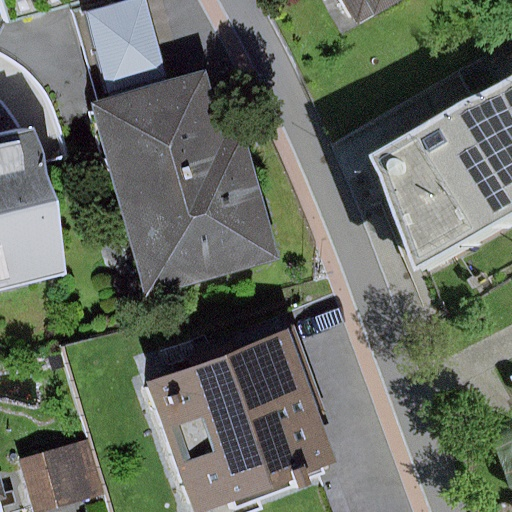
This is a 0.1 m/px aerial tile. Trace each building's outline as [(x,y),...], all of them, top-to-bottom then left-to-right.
[(152,0),(115,0),(89,7),(110,86),(171,70),(152,0)] [(405,0),(366,0),(379,18),(405,0)] [(110,86),(89,92),(143,294),(279,258),(245,131),(225,136),(206,61),(171,70),(110,86)] [(511,231),(511,91),(409,151),(452,264),(511,231)] [(0,131),(0,284),(64,267),(26,124),(0,131)] [(335,458),(293,330),(147,377),(188,505),(335,458)] [(112,486),(96,437),(28,459),(44,508),(112,486)] [(0,511),(10,511),(0,464),(0,511)]
